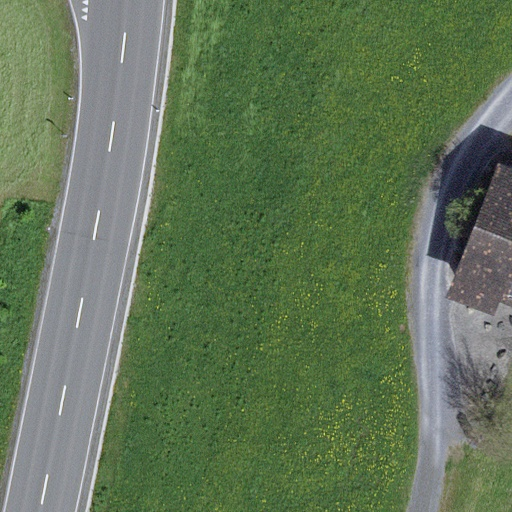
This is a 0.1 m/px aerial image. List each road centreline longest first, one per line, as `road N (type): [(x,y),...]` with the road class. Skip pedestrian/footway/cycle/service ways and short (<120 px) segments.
road 1 (primary): [(41,511),(105,192),(130,0)]
road 2 (track): [(511,101),(471,149),(435,215),(427,252),(439,408),(425,511)]
